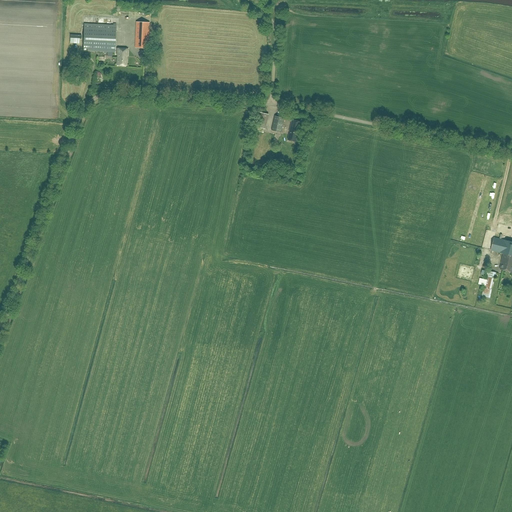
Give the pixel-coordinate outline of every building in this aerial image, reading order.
[(135,48),(148,48),(150,22),(136,22),(135,48)] [(83,51),(114,52),(115,52),(115,42),(116,25),(84,24),(83,51)] [(116,55),(116,66),(127,66),(127,57),(128,57),(128,48),(116,48),(116,55)] [(265,129),(268,114),(258,112),(255,127),(265,129)] [(271,131),(281,133),(284,118),(275,116),(271,131)] [(290,131),(289,134),(288,140),(289,140),(296,141),(297,136),(298,136),(301,122),(292,120),(289,131),(290,131)] [(266,166),(265,170),(269,170),(270,167),(273,167),(274,161),(269,160),(267,166),(266,166)] [(511,241),(494,237),(491,250),(503,253),(501,261),(502,261),(500,269),(511,271),(511,241)] [(495,278),(496,273),(487,271),(481,296),(490,298),(492,289),(491,289),(494,278),(495,278)]
